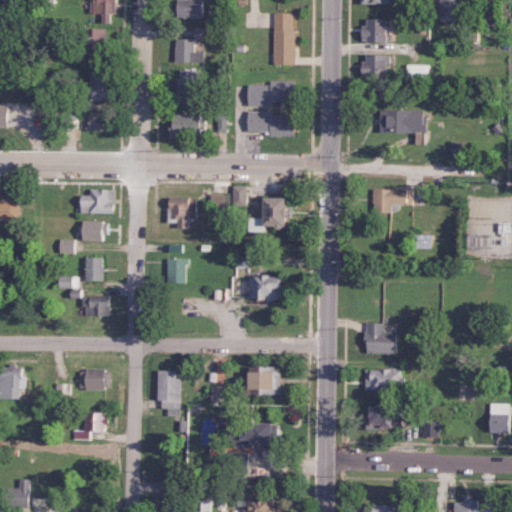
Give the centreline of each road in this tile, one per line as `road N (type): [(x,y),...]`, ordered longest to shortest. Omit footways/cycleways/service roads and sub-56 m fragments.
road 1 (residential): [(129,511),(144,0)]
road 2 (residential): [(319,511),(331,0)]
road 3 (residential): [(0,160),(328,164)]
road 4 (residential): [(0,340),(321,342)]
road 5 (residential): [(511,461),(322,455)]
